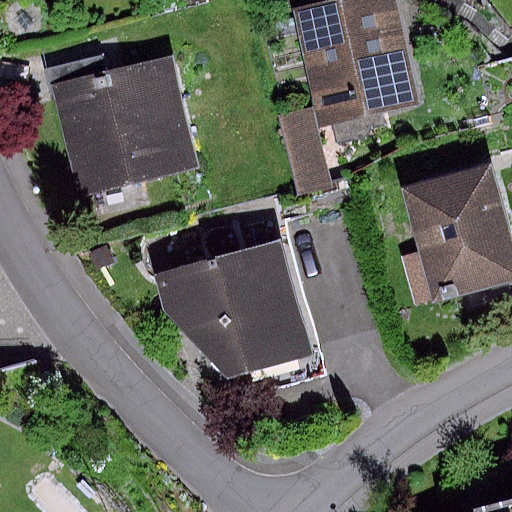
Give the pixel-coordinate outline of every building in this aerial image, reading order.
[(392,0),(344,0),(292,11),(317,126),(415,105),(392,0)] [(56,96),(108,84),(102,55),(42,68),(49,97),(56,96)] [(511,58),(478,67),(500,154),(511,150),(511,58)] [(196,169),(171,68),(108,84),(56,96),(80,197),(196,169)] [(307,109),(277,117),(297,196),(328,188),(307,109)] [(511,256),(485,164),(398,189),(432,305),(511,281),(511,256)] [(308,353),(278,243),(153,277),(164,317),(222,376),(308,353)] [(484,511),(511,511),(511,497),(483,505),(484,511)]
